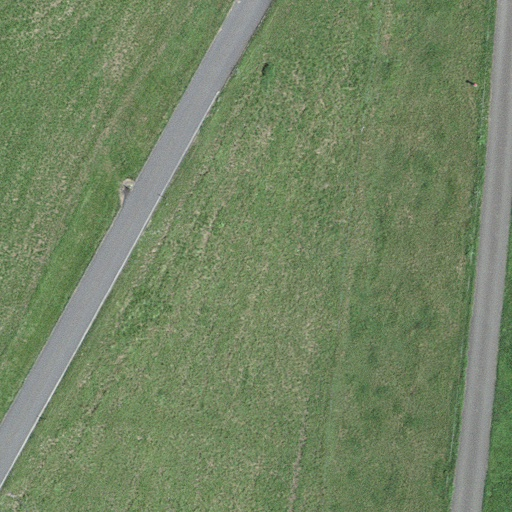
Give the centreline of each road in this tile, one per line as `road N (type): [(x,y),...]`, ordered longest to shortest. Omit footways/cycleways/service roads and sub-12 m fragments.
road 1 (unclassified): [(279,0),(0,468)]
road 2 (residential): [(511,132),(469,511)]
